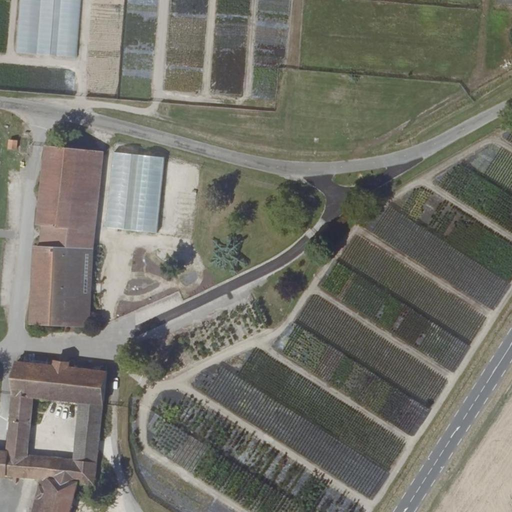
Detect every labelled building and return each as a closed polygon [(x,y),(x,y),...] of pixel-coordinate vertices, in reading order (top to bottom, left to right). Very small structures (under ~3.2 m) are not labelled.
[(78,57),(81,0),(20,0),(18,53),(78,57)] [(48,147),(39,225),(46,227),(44,242),(38,242),(30,318),(85,325),(92,253),(65,250),(77,151),(48,147)] [(77,151),(65,250),(92,253),(103,155),(77,151)] [(250,282),(152,333),(175,374),(270,323),(250,282)] [(18,359),(8,452),(5,480),(45,485),(46,486),(39,511),(75,511),(80,490),(92,489),(107,373),(18,359)] [(151,408),(174,419),(180,408),(157,396),(151,408)] [(411,435),(427,412),(410,401),(408,405),(397,398),(384,417),(411,435)]
